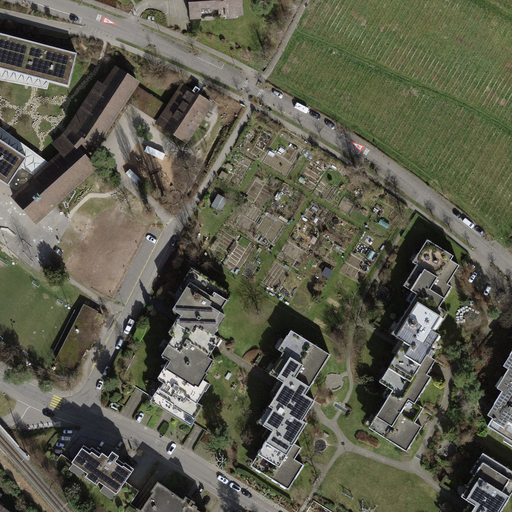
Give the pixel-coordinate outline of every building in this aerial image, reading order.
[(240,0),(189,0),(191,21),(242,16),(240,0)] [(77,54),(0,34),(0,180),(8,186),(20,167),(27,158),(0,140),(0,69),(49,82),(68,87),(77,54)] [(54,144),(63,154),(50,165),(45,170),(36,178),(14,198),(35,222),(95,168),(85,157),(86,156),(82,152),(86,147),(91,142),(95,145),(97,145),(125,101),(135,86),(137,82),(116,68),(104,88),(99,84),(71,128),(65,134),(54,144)] [(0,81),(47,90),(49,82),(0,69),(0,140),(27,158),(20,167),(27,172),(36,178),(45,170),(50,165),(40,157),(0,127),(0,81)] [(183,85),(168,108),(158,123),(158,124),(186,143),(211,104),(197,94),(200,90),(196,87),(192,91),(183,85)] [(125,101),(158,123),(168,108),(135,86),(125,101)] [(403,283),(411,290),(433,304),(462,262),(425,236),(410,258),(417,262),(403,283)] [(229,293),(188,269),(166,305),(175,310),(208,329),(229,293)] [(386,330),(398,340),(420,353),(447,312),(433,304),(411,290),(386,330)] [(84,306),(57,360),(75,369),(103,315),(84,306)] [(208,329),(175,310),(152,350),(166,358),(197,377),(221,336),(208,329)] [(281,381),(303,396),(329,354),(292,330),(265,371),(281,381)] [(375,379),(387,387),(409,400),(433,361),(420,353),(398,340),(375,379)] [(511,340),(497,364),(503,367),(511,373),(511,340)] [(197,377),(166,358),(142,395),(187,422),(210,385),(197,377)] [(511,373),(503,367),(492,383),(501,389),(485,413),(511,430),(511,373)] [(303,396),(281,381),(256,420),(268,427),(289,441),(314,403),(303,396)] [(419,406),(409,400),(387,387),(364,424),(403,449),(419,424),(411,419),(419,406)] [(289,441),(268,427),(245,463),(284,489),(302,461),(292,455),(298,447),(289,441)] [(99,456),(85,447),(73,463),(118,493),(133,471),(117,460),(120,456),(112,451),(109,456),(102,452),(99,456)] [(471,498),(492,511),(495,511),(511,485),(511,475),(482,457),(461,492),(471,498)] [(200,511),(159,483),(139,511),(141,511),(200,511)] [(492,511),(471,498),(461,511),(492,511)]
